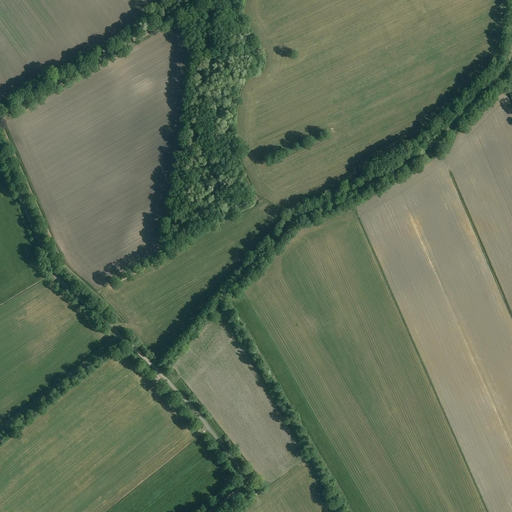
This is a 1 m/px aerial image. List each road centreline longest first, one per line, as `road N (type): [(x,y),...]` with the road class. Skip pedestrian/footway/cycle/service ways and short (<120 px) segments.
road 1 (track): [(511,45),(491,86),(425,148),(282,225),(157,371)]
road 2 (unclassified): [(210,511),(242,485),(242,472),(189,404),(57,278),(0,152)]
road 3 (unclassified): [(0,118),(199,0)]
road 4 (track): [(119,334),(0,427)]
